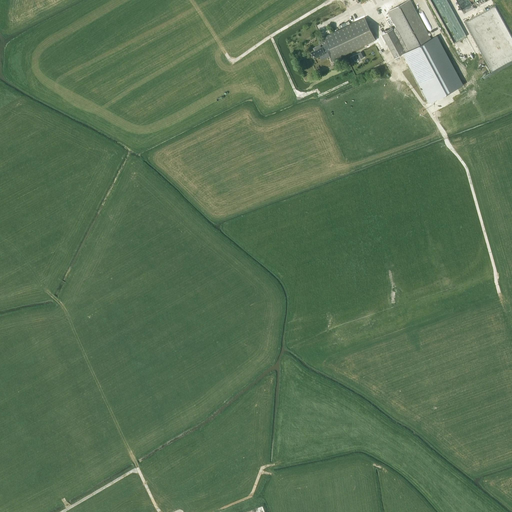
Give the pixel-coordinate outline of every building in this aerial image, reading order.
[(431,39),(410,0),(407,0),(387,11),(396,28),(393,29),(382,34),(395,58),(405,52),(408,50),(409,51),(431,39)] [(457,0),(463,11),(472,6),(469,0),(457,0)] [(324,37),(325,39),(319,42),(320,44),(313,48),(315,51),(311,53),(314,59),(327,52),(332,61),(376,40),(365,17),(324,37)] [(361,52),(350,57),(352,63),(363,57),(361,52)] [(478,72),(472,75),(475,80),(481,78),(478,72)]
